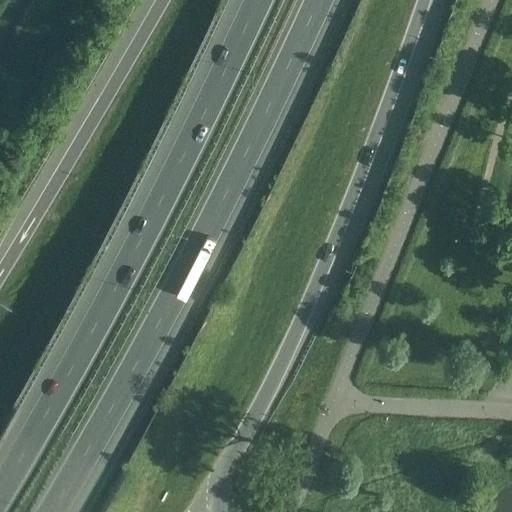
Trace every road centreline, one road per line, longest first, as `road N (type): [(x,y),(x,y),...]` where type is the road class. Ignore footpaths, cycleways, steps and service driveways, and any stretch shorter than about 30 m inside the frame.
road 1 (trunk): [(52,511),(166,309),(319,0)]
road 2 (trunk): [(253,0),(110,297),(0,492)]
road 3 (trunk): [(218,478),(327,261),(426,0)]
road 4 (trunk): [(161,0),(0,265)]
